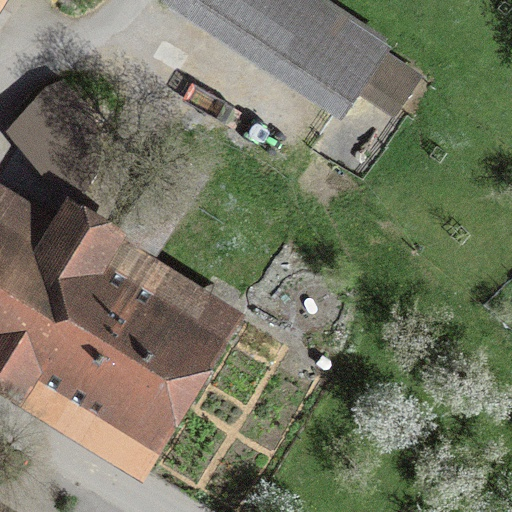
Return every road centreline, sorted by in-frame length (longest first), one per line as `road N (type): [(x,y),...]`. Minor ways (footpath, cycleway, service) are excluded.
road 1 (residential): [(160,511),(0,428)]
road 2 (track): [(130,0),(105,26),(0,76)]
